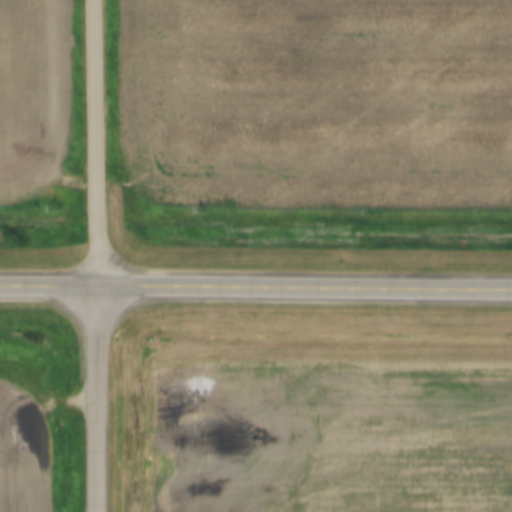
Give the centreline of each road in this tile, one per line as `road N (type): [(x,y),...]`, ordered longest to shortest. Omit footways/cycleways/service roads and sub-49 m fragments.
road 1 (primary): [(0,287),(511,290)]
road 2 (residential): [(99,288),(96,0)]
road 3 (tertiary): [(101,511),(99,288)]
